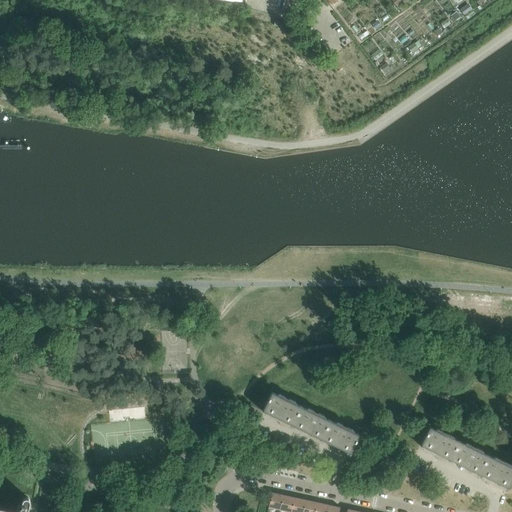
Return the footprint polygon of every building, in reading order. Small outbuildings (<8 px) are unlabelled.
[(290,0),(283,0),(281,10),(289,12),(292,0),(290,0)] [(278,395),(271,392),(262,411),(263,409),(291,423),(291,425),(292,423),(300,406),(294,403),(295,402),(289,399),(288,400),(284,398),(285,397),(284,396),(279,394),(278,395)] [(307,409),(300,406),(292,423),(320,437),(320,439),(321,437),(330,420),(323,417),(324,416),(318,413),(317,414),(313,412),(314,411),(313,411),(313,410),(308,408),(307,409)] [(336,423),(330,420),(321,437),(350,451),(349,453),(350,454),(359,435),(352,431),(353,430),(347,427),(346,428),(342,426),(342,425),(337,422),(336,423)] [(436,430),(429,426),(420,445),(420,446),(421,444),(450,458),(449,460),(450,460),(459,441),(452,438),(453,436),(447,433),(447,434),(447,433),(446,435),(442,433),(442,431),(436,428),(436,430)] [(476,447),(475,449),(471,447),(471,445),(465,442),(465,444),(459,441),(450,460),(451,458),(479,472),(478,474),(479,474),(488,455),(481,452),(482,450),(476,447),(476,448),(476,447)] [(508,486),(507,488),(511,478),(511,466),(510,466),(511,464),(505,462),(504,463),(500,461),(500,459),(494,456),(494,458),(488,455),(479,474),(480,472),(508,486)] [(272,493),(272,492),(271,492),(268,507),(268,508),(269,507),(279,509),(283,495),(272,493)] [(294,497),(283,495),(279,509),(291,511),(294,497)] [(0,511),(27,511),(30,501),(30,500),(30,499),(29,499),(29,498),(28,498),(28,497),(27,497),(26,497),(25,497),(24,497),(23,497),(23,498),(22,498),(22,499),(22,500),(21,503),(18,503),(16,511),(0,507),(0,511)] [(295,497),(294,497),(291,511),(292,511),(302,511),(305,500),(294,498),(295,497)] [(316,502),(305,500),(302,511),(314,511),(317,502),(316,501),(316,502)] [(317,502),(314,511),(326,511),(328,505),(317,502)]
